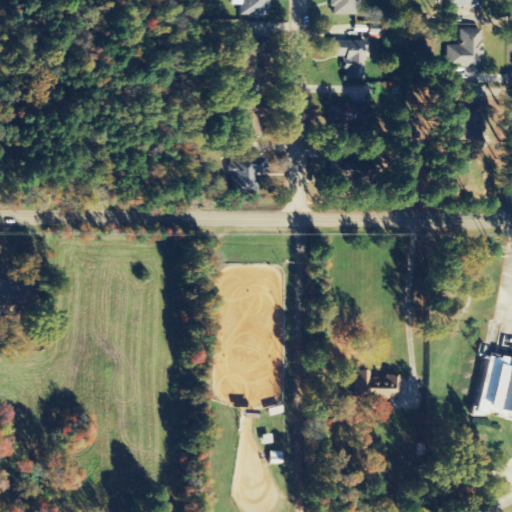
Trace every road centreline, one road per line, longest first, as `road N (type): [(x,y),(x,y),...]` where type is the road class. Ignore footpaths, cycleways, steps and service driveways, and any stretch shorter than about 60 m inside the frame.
road 1 (tertiary): [(509,219),(0,214)]
road 2 (residential): [(290,220),(293,0)]
road 3 (residential): [(509,219),(510,0)]
